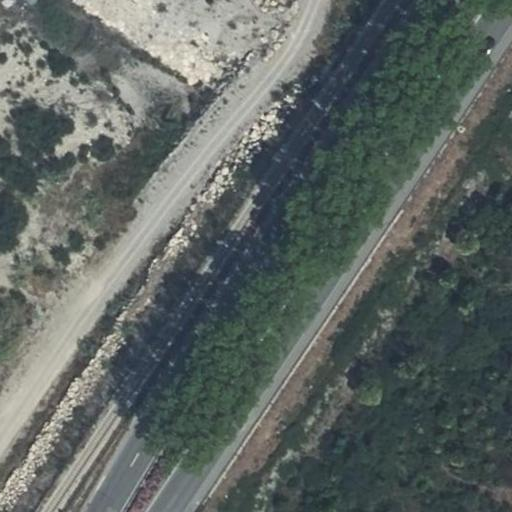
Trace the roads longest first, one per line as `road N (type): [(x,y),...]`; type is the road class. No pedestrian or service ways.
road 1 (primary): [(166,511),(507,0)]
road 2 (primary): [(433,0),(102,511)]
road 3 (track): [(313,0),(0,440)]
